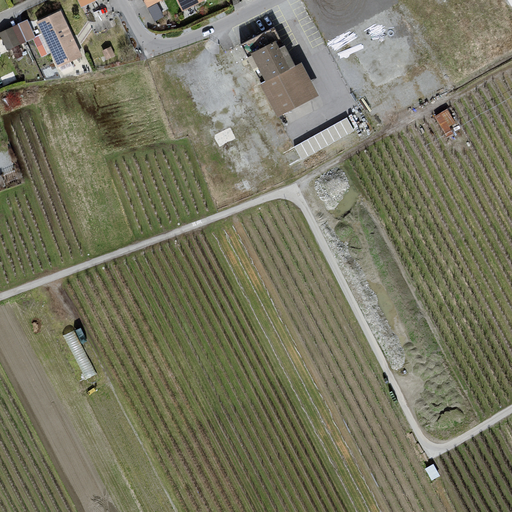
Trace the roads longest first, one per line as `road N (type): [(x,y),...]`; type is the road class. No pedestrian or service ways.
road 1 (unclassified): [(0,296),(289,190),(432,452),(511,406)]
road 2 (track): [(289,190),(511,61)]
road 3 (residential): [(274,0),(169,48),(150,46),(122,0)]
